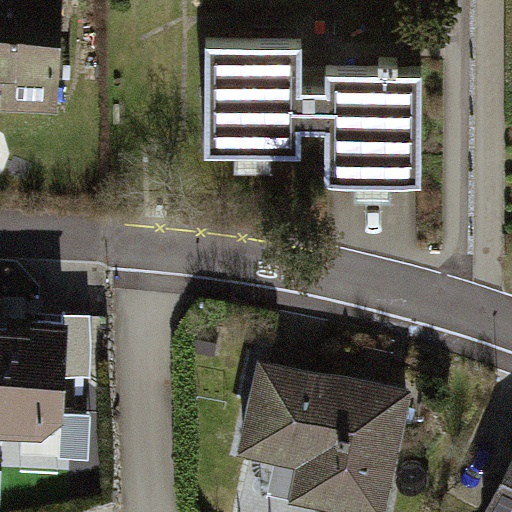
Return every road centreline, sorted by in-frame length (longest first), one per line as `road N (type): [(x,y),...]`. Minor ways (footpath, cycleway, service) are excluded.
road 1 (residential): [(511,325),(335,275),(141,249)]
road 2 (residential): [(141,249),(156,511)]
road 3 (residential): [(141,249),(0,239)]
